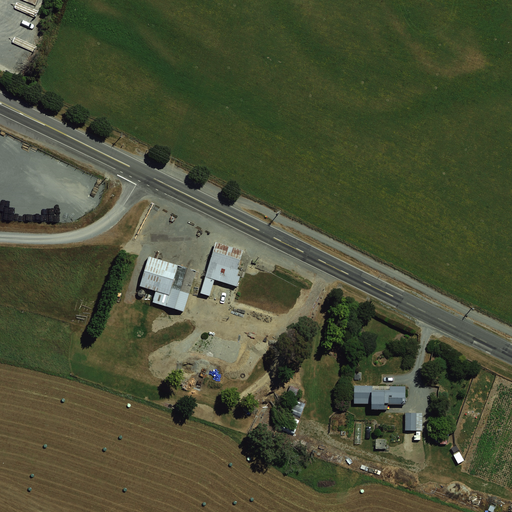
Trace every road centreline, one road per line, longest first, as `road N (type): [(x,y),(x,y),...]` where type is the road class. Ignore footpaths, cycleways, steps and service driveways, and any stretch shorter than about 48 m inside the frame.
road 1 (primary): [(511,354),(142,173)]
road 2 (unclassified): [(0,236),(62,238),(94,229),(142,173)]
road 3 (primary): [(0,104),(142,173)]
